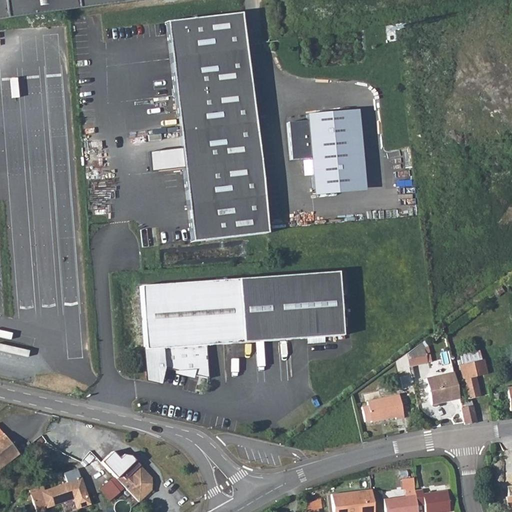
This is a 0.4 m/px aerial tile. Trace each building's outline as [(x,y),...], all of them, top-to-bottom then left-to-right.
[(0,0),(0,20),(69,11),(147,0),(0,0)] [(266,197),(242,14),(169,23),(194,242),(269,233),(266,197)] [(307,120),(288,121),(291,159),(311,156),(314,188),(359,184),(353,108),(307,113),(307,120)] [(142,288),(149,379),(161,378),(164,368),(183,372),(196,371),(196,375),(211,379),(208,346),(343,335),(338,271),(142,288)] [(422,342),(406,354),(406,356),(408,367),(426,363),(422,342)] [(479,352),(460,356),(461,365),(481,360),(479,352)] [(481,360),(461,365),(458,365),(466,400),(479,397),(475,377),(486,374),(483,360),(481,360)] [(459,399),(453,373),(424,379),(430,405),(459,399)] [(402,386),(411,387),(412,377),(403,375),(402,386)] [(398,395),(366,403),(367,407),(361,408),(365,424),(394,417),(395,420),(403,418),(398,395)] [(463,423),(463,425),(475,423),(471,406),(453,410),(456,424),(463,423)] [(0,431),(0,466),(17,453),(0,431)] [(111,451),(100,462),(125,488),(137,500),(143,494),(145,496),(151,489),(151,477),(134,460),(130,456),(123,454),(118,459),(111,451)] [(111,477),(100,487),(111,499),(122,489),(111,477)] [(40,485),(29,489),(36,511),(44,511),(43,508),(73,499),(76,508),(90,504),(82,478),(42,490),(40,485)] [(404,497),(382,500),(383,511),(416,511),(415,506),(415,501),(414,491),(413,478),(402,479),(404,497)] [(372,511),(370,490),(331,495),(332,511),(372,511)] [(421,490),(414,491),(415,501),(423,500),(423,505),(424,511),(448,511),(446,491),(422,494),(421,490)] [(320,499),(304,505),(304,511),(317,511),(318,510),(321,509),(320,499)]
